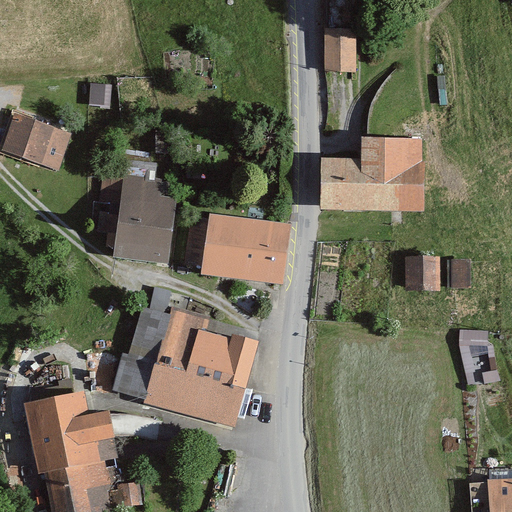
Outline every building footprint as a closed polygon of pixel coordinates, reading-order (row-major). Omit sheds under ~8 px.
[(352,33),(322,33),(323,76),(353,75),(352,33)] [(41,169),(54,128),(14,116),(2,156),(41,169)] [(361,164),(321,163),(320,213),(421,215),(423,142),(362,141),(361,164)] [(167,266),(174,199),(158,198),(159,186),(144,185),(145,179),(123,177),(114,260),(167,266)] [(282,286),(288,225),(209,217),(208,224),(190,222),(185,265),(203,267),(202,277),(282,286)] [(436,292),(436,259),(403,259),(403,292),(436,292)] [(465,263),(450,263),(451,289),(465,289),(465,263)] [(205,334),(209,318),(171,308),(168,317),(143,310),(130,357),(123,355),(112,393),(146,402),(144,407),(232,431),(257,343),(234,336),(232,342),(205,334)] [(464,342),(489,344),(490,329),(465,327),(464,342)] [(88,418),(84,395),(24,405),(37,478),(45,476),(51,511),(88,511),(84,490),(105,486),(101,463),(117,460),(109,414),(88,418)] [(511,511),(511,481),(488,482),(488,511),(511,511)]
